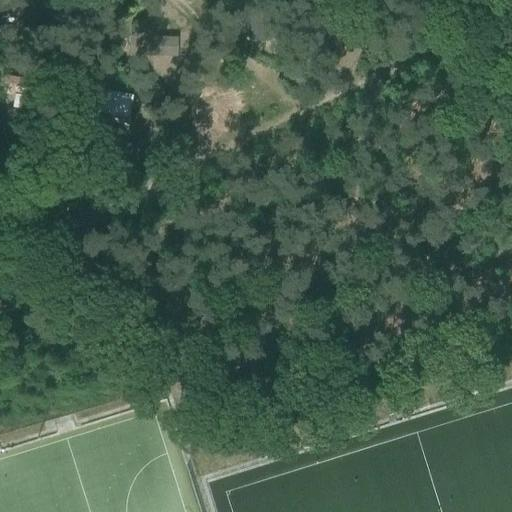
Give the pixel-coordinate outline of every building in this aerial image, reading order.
[(260,20),(277,51),(304,36),(287,5),(260,20)] [(92,20),(55,36),(68,69),(106,53),(92,20)] [(240,46),(260,35),(252,21),(232,33),(240,46)] [(127,55),(174,56),(175,38),(150,37),(150,31),(128,30),(127,55)] [(10,42),(0,44),(0,89),(22,83),(10,42)] [(126,119),(130,96),(100,90),(96,113),(126,119)] [(82,164),(77,167),(85,181),(90,179),(95,176),(88,161),(82,164)] [(43,178),(54,199),(72,190),(73,193),(85,186),(72,162),(43,178)] [(101,183),(88,190),(93,200),(106,194),(101,183)]
